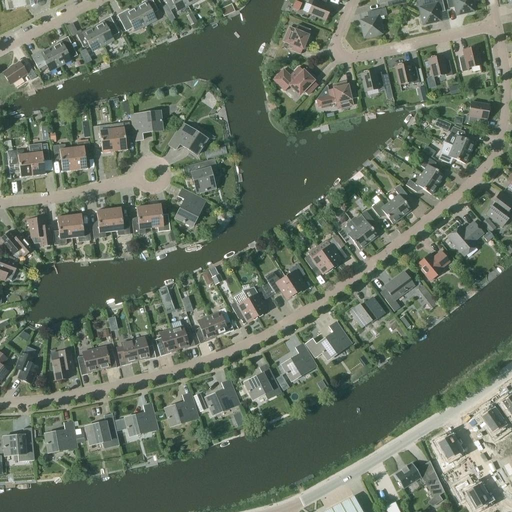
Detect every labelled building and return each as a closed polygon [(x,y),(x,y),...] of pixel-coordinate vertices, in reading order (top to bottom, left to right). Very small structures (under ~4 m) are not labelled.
[(6,0),(9,10),(31,5),(29,0),(6,0)] [(29,0),(31,5),(32,7),(32,8),(34,8),(37,8),(39,5),(40,3),(40,0),(29,0)] [(136,7),(145,25),(156,20),(153,13),(158,11),(152,0),(145,0),(146,2),(136,7)] [(188,5),(184,0),(164,0),(170,10),(175,7),(177,11),(188,5)] [(326,0),(308,0),(307,4),(311,6),(308,13),(325,20),(330,8),(324,5),(326,0)] [(444,7),(441,0),(434,0),(435,4),(419,8),(423,25),(440,21),(437,8),(444,7)] [(446,0),(447,4),(454,2),(457,15),(473,11),(470,0),(446,0)] [(231,4),(220,9),(224,16),(235,11),(231,4)] [(145,25),(136,7),(125,13),(124,11),(117,15),(126,31),(133,28),(135,31),(145,25)] [(387,15),(385,8),(371,11),(373,18),(360,21),(364,38),(381,34),(377,17),(387,15)] [(104,22),(93,28),(103,46),(113,40),(111,36),(118,33),(110,17),(103,20),(104,22)] [(310,30),(297,25),(295,31),(289,28),(284,41),(289,44),(287,49),(300,54),(310,30)] [(103,46),(93,28),(83,33),(82,32),(76,34),(83,48),(89,45),(92,51),(103,46)] [(51,48),(60,66),(71,60),(70,59),(77,55),(67,37),(60,41),(61,43),(51,48)] [(60,66),(51,48),(40,54),(39,52),(31,56),(39,72),(47,68),(49,72),(60,66)] [(480,65),(476,48),(463,51),(464,56),(458,58),(462,72),(468,71),(467,68),(480,65)] [(443,62),(441,56),(428,59),(432,77),(445,74),(446,77),(452,75),(449,61),(443,62)] [(23,68),(19,62),(2,73),(10,85),(26,74),(31,80),(36,77),(28,64),(23,68)] [(410,70),(408,64),(395,67),(399,85),(412,82),(413,84),(419,83),(416,68),(410,70)] [(286,86),(287,84),(299,95),(303,91),(307,95),(317,85),(299,67),(290,76),(283,69),(273,80),(284,91),(288,87),(286,86)] [(375,77),(374,71),(361,74),(365,92),(378,89),(378,91),(385,90),(381,76),(375,77)] [(316,99),(318,107),(336,103),(338,108),(351,105),(350,99),(356,98),(353,84),(327,90),(327,86),(325,87),(316,99)] [(460,93),(458,85),(448,87),(450,95),(460,93)] [(488,106),(470,103),(468,116),(466,115),(465,122),(479,124),(480,118),(486,119),(488,106)] [(162,131),(160,112),(131,115),(134,141),(143,140),(142,133),(162,131)] [(448,131),(451,124),(442,120),(437,118),(435,125),(440,127),(448,131)] [(84,138),(91,137),(89,121),(82,122),(84,138)] [(101,153),(114,152),(111,129),(105,130),(105,125),(101,126),(101,122),(92,123),(93,127),(94,141),(100,140),(102,152),(101,152),(101,153)] [(111,129),(114,152),(127,150),(127,149),(126,149),(125,137),(131,136),(129,122),(117,124),(117,129),(111,129)] [(207,139),(182,124),(168,145),(175,150),(179,144),(196,155),(207,139)] [(452,146),(470,154),(474,143),(461,138),(464,132),(452,127),(450,133),(456,136),(452,146)] [(77,148),(71,148),(74,171),(87,169),(87,168),(86,168),(85,156),(91,155),(89,141),(77,143),(77,148)] [(465,164),(470,154),(452,146),(445,143),(438,159),(450,164),(452,159),(465,164)] [(74,171),(71,148),(65,149),(65,144),(53,146),(54,160),(60,159),(62,171),(61,171),(61,172),(74,171)] [(30,154),(33,176),(46,174),(45,174),(43,161),(49,161),(47,147),(35,148),(36,153),(30,154)] [(429,148),(426,153),(432,157),(436,152),(429,148)] [(4,166),(9,166),(19,164),(20,172),(20,177),(19,177),(19,178),(33,176),(30,154),(28,154),(24,155),(23,150),(17,151),(12,151),(4,152),(2,152),(4,166)] [(421,175),(437,185),(444,176),(432,168),(436,163),(425,156),(419,165),(425,169),(421,175)] [(202,162),(200,163),(195,164),(182,167),(184,176),(191,174),(196,194),(215,189),(211,175),(217,174),(213,160),(213,159),(209,160),(207,161),(202,162)] [(437,185),(421,175),(415,184),(409,180),(405,185),(416,192),(419,187),(431,195),(437,185)] [(389,202),(401,217),(411,210),(402,199),(407,195),(399,185),(394,189),(398,195),(389,202)] [(205,201),(182,189),(178,197),(184,200),(175,218),(192,227),(205,201)] [(511,201),(500,193),(495,199),(497,201),(486,214),(502,226),(511,213),(511,211),(509,209),(511,207),(511,201)] [(367,208),(360,198),(354,202),(362,212),(367,208)] [(401,217),(389,202),(384,206),(380,201),(371,207),(379,217),(384,213),(392,224),(401,217)] [(161,204),(148,206),(151,228),(157,228),(158,232),(170,231),(168,217),(162,218),(160,205),(162,205),(161,204)] [(145,229),(151,228),(148,206),(135,208),(135,209),(136,209),(138,221),(132,222),(133,235),(145,234),(145,229)] [(122,208),(108,210),(111,232),(117,231),(118,236),(130,234),(128,221),(122,221),(121,209),(122,209),(122,208)] [(111,232),(108,210),(95,211),(95,212),(96,212),(98,224),(92,225),(93,239),(106,237),(105,233),(111,232)] [(350,221),(356,228),(368,243),(377,236),(369,225),(374,221),(366,211),(357,218),(355,217),(350,221)] [(82,214),(69,216),(71,238),(78,238),(78,242),(90,241),(89,227),(83,228),(81,215),(82,215),(82,214)] [(71,238),(69,216),(55,218),(56,219),(57,218),(58,231),(52,232),(54,245),(66,244),(65,239),(71,238)] [(50,225),(44,226),(43,218),(26,220),(27,228),(30,228),(31,239),(31,238),(34,244),(40,243),(41,246),(52,245),(50,225)] [(359,250),(368,243),(356,228),(350,221),(346,224),(346,226),(338,233),(346,243),(350,239),(359,250)] [(495,228),(489,221),(484,226),(490,233),(495,228)] [(448,237),(464,256),(476,246),(472,242),(482,233),(473,223),(463,231),(459,227),(448,237)] [(15,238),(10,231),(0,239),(0,246),(1,248),(3,246),(11,255),(11,254),(16,258),(21,254),(23,256),(32,249),(20,234),(15,238)] [(493,237),(489,232),(483,237),(487,242),(493,237)] [(326,240),(317,247),(332,268),(341,261),(335,252),(340,249),(344,246),(336,236),(333,239),(328,242),(326,240)] [(332,268),(317,247),(307,253),(309,256),(304,259),(311,270),(316,266),(323,274),(332,268)] [(449,262),(441,252),(432,259),(429,254),(417,264),(431,281),(442,271),(440,269),(449,262)] [(17,264),(6,259),(2,258),(0,262),(0,278),(4,280),(10,281),(13,274),(13,275),(16,267),(22,269),(23,267),(17,264)] [(290,274),(285,277),(295,293),(305,287),(299,278),(305,275),(298,264),(292,268),(290,269),(289,272),(290,274)] [(295,293),(285,277),(280,280),(272,272),(264,278),(268,283),(264,286),(271,297),(280,291),(286,300),(295,293)] [(414,286),(404,272),(384,287),(390,295),(384,299),(394,312),(400,308),(394,300),(414,286)] [(216,285),(222,282),(218,275),(212,278),(216,285)] [(423,286),(417,290),(422,297),(428,293),(423,286)] [(242,291),(243,292),(247,300),(247,299),(257,317),(267,311),(262,302),(267,299),(261,288),(255,291),(254,288),(242,291)] [(433,309),(440,305),(432,291),(425,295),(433,309)] [(247,299),(247,300),(243,292),(233,298),(236,302),(230,305),(236,316),(242,313),(247,322),(257,317),(247,299)] [(384,314),(372,298),(360,307),(358,305),(349,312),(361,328),(370,322),(371,323),(384,314)] [(170,300),(162,303),(167,315),(175,312),(170,300)] [(190,304),(184,306),(186,313),(191,311),(193,311),(190,304)] [(219,313),(208,317),(216,336),(227,331),(228,333),(233,331),(224,308),(218,311),(219,313)] [(216,336),(208,317),(197,321),(200,328),(194,330),(200,344),(206,342),(205,340),(216,336)] [(0,330),(9,325),(6,321),(0,323),(0,330)] [(351,344),(336,322),(329,327),(333,333),(316,345),(322,353),(327,361),(327,360),(326,358),(342,346),(344,349),(351,344)] [(171,330),(177,349),(188,346),(189,348),(195,346),(189,329),(184,330),(182,326),(171,330)] [(177,349),(171,330),(159,334),(161,338),(155,340),(160,356),(166,355),(165,353),(177,349)] [(132,341),(137,360),(149,357),(149,359),(155,358),(152,346),(146,347),(144,338),(132,341)] [(137,360),(132,341),(121,344),(121,347),(116,348),(120,366),(126,365),(126,363),(137,360)] [(316,366),(302,344),(295,349),(298,354),(281,365),(291,382),(291,381),(290,379),(307,369),(308,371),(316,366)] [(94,350),(98,370),(110,367),(110,369),(116,368),(112,350),(106,351),(105,347),(94,350)] [(70,350),(58,352),(50,353),(55,381),(68,378),(67,370),(73,369),(70,350)] [(86,372),(98,370),(94,350),(82,353),(83,357),(77,358),(81,376),(87,374),(86,372)] [(30,363),(32,358),(33,355),(27,352),(26,355),(22,353),(15,369),(21,371),(17,379),(31,384),(38,367),(30,363)] [(281,393),(266,364),(259,368),(262,374),(243,383),(252,400),(264,394),(267,400),(281,393)] [(239,405),(229,381),(221,384),(224,390),(205,398),(212,416),(211,413),(230,405),(231,408),(239,405)] [(206,410),(199,393),(199,394),(194,396),(193,396),(200,413),(200,412),(205,410),(206,410)] [(198,418),(190,394),(182,396),(184,403),(164,409),(170,427),(170,424),(189,418),(190,421),(198,418)] [(511,396),(511,395),(500,403),(509,415),(504,418),(511,428),(511,427),(511,396)] [(157,430),(151,404),(143,407),(144,413),(124,418),(129,437),(130,437),(129,434),(148,429),(149,432),(157,430)] [(490,410),(477,419),(483,427),(485,425),(492,434),(503,427),(506,432),(511,428),(504,418),(499,421),(490,410)] [(119,446),(112,414),(103,416),(105,422),(85,427),(89,445),(102,442),(104,449),(119,446)] [(77,448),(72,422),(64,424),(65,430),(44,434),(48,453),(48,450),(68,447),(68,449),(77,448)] [(34,460),(32,439),(31,431),(31,428),(23,428),(23,435),(3,437),(4,456),(5,456),(5,453),(18,452),(18,455),(18,456),(19,462),(34,460)] [(449,436),(436,443),(446,461),(440,465),(443,470),(453,464),(450,459),(459,454),(449,436)] [(508,463),(503,466),(509,477),(511,474),(511,468),(508,463)] [(424,484),(429,480),(423,470),(418,473),(412,464),(406,467),(405,466),(400,470),(401,471),(394,475),(403,490),(421,479),(424,484)] [(465,485),(455,491),(458,496),(464,493),(474,510),(487,503),(477,485),(468,490),(465,485)] [(437,504),(442,501),(435,489),(429,492),(437,504)] [(361,511),(354,496),(323,511),(361,511)] [(399,511),(395,502),(384,507),(385,511),(399,511)]
